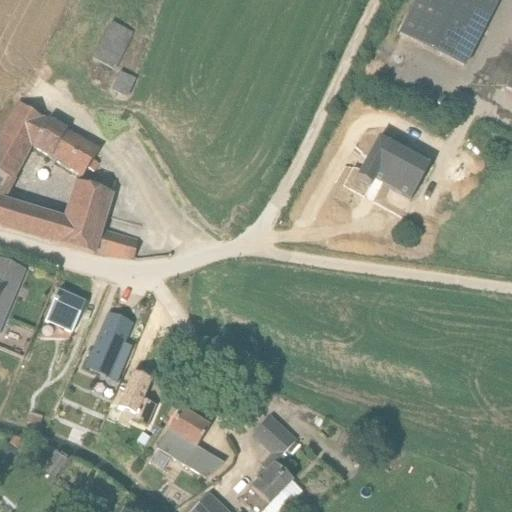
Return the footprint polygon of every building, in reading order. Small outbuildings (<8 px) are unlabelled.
[(498,0),(416,0),(399,36),(463,68),(498,0)] [(115,71),(133,33),(111,23),(93,61),(115,71)] [(136,80),(119,73),(111,92),(128,100),(136,80)] [(0,137),(0,177),(8,182),(11,183),(29,150),(80,181),(100,151),(48,119),(47,122),(17,104),(0,137)] [(377,153),(358,193),(373,200),(377,192),(385,195),(383,199),(412,212),(429,176),(399,162),(377,153)] [(131,262),(135,241),(103,233),(114,195),(112,195),(116,183),(100,178),(96,190),(74,184),(62,222),(0,203),(0,230),(88,256),(131,262)] [(0,326),(23,270),(0,260),(0,326)] [(84,305),(57,294),(44,325),(72,336),(84,305)] [(132,328),(106,317),(86,365),(119,379),(131,351),(123,348),(132,328)] [(152,378),(133,370),(118,406),(135,414),(133,419),(148,425),(157,404),(143,398),(152,378)] [(187,464),(195,451),(208,429),(179,411),(166,433),(168,434),(161,446),(174,454),(173,455),(187,464)] [(294,445),(268,420),(251,438),(276,463),(294,445)] [(137,443),(144,447),(149,439),(142,434),(137,443)] [(0,462),(6,467),(16,453),(6,445),(0,452),(0,462)] [(292,457),(298,450),(294,445),(287,452),(292,457)] [(222,466),(195,451),(187,464),(173,455),(174,454),(161,446),(157,451),(205,481),(222,466)] [(50,462),(60,470),(67,460),(57,453),(50,462)] [(250,490),(267,507),(261,511),(284,511),(291,505),(281,494),(292,483),(274,465),(250,490)] [(219,511),(203,498),(191,511),(219,511)]
